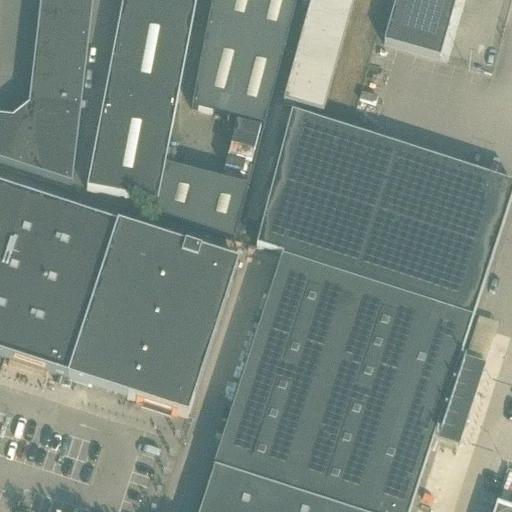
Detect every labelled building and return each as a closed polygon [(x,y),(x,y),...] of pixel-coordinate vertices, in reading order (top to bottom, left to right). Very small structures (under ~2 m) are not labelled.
[(39,0),(38,18),(90,24),(93,0),(39,0)] [(123,0),(86,194),(157,208),(196,0),(123,0)] [(212,0),(191,112),(263,131),(297,0),(212,0)] [(312,0),(283,107),(324,118),(355,0),(312,0)] [(456,0),(396,0),(383,48),(439,63),(456,0)] [(38,18),(34,52),(86,58),(90,24),(38,18)] [(34,52),(30,86),(82,92),(86,58),(34,52)] [(30,86),(27,115),(31,120),(79,126),(82,92),(30,86)] [(27,115),(17,124),(26,135),(22,173),(52,183),(71,189),(79,126),(31,120),(27,115)] [(410,511),(434,440),(456,447),(480,371),(459,364),(511,199),(511,190),(291,118),(255,252),(281,261),(212,474),(213,474),(200,511),(410,511)] [(0,122),(0,166),(22,173),(26,135),(17,124),(0,122)] [(0,360),(74,384),(124,232),(0,191),(0,360)] [(187,421),(237,267),(124,232),(74,384),(162,413),(187,421)]
